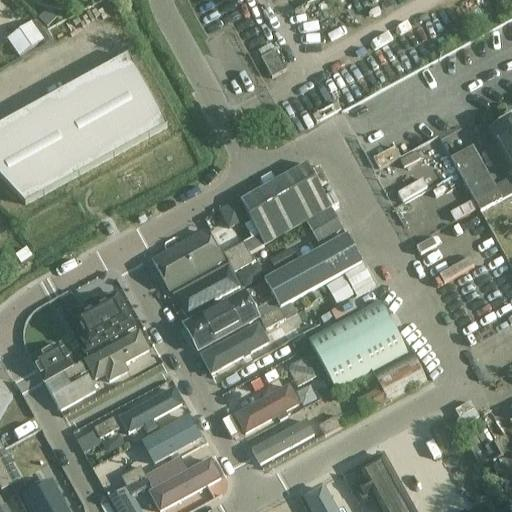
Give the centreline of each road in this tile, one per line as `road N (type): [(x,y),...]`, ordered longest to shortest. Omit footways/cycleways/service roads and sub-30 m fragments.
road 1 (unclassified): [(249,175),(311,141),(325,145),(459,389)]
road 2 (unclassified): [(251,497),(123,249)]
road 3 (unclassified): [(251,497),(459,389)]
road 4 (unclassified): [(97,511),(1,323)]
road 5 (unclassified): [(249,175),(160,23),(156,0)]
road 6 (unclassified): [(123,249),(249,175)]
road 7 (unclassified): [(1,323),(123,249)]
